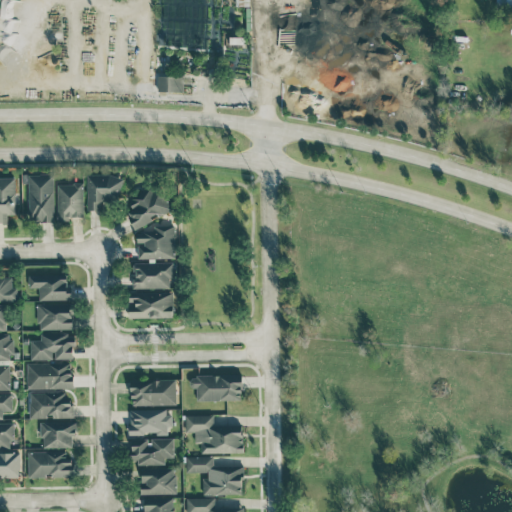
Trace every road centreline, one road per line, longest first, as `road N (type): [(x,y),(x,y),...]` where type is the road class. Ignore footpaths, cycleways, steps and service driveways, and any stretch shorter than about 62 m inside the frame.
road 1 (tertiary): [(0,155),(266,165),(406,195),(511,231)]
road 2 (tertiary): [(511,188),(308,132),(162,117),(0,115)]
road 3 (residential): [(272,511),(265,126)]
road 4 (residential): [(104,500),(101,248),(0,249)]
road 5 (residential): [(102,358),(270,355)]
road 6 (residential): [(270,336),(102,338)]
